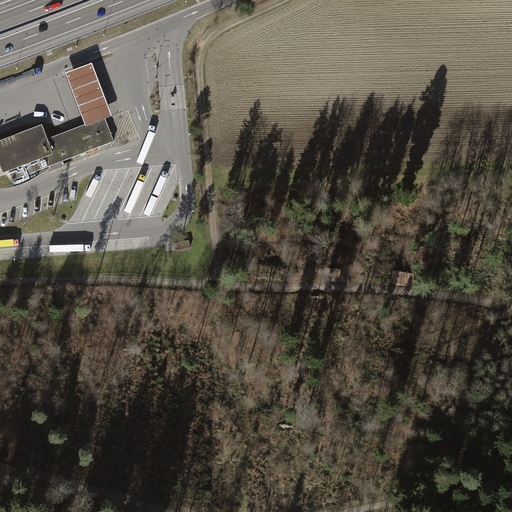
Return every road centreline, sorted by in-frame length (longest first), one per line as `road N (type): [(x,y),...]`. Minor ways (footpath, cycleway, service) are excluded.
road 1 (track): [(0,282),(334,284),(511,307)]
road 2 (track): [(0,462),(171,511)]
road 3 (track): [(351,511),(426,498),(511,502)]
road 4 (motorway): [(0,48),(126,0)]
